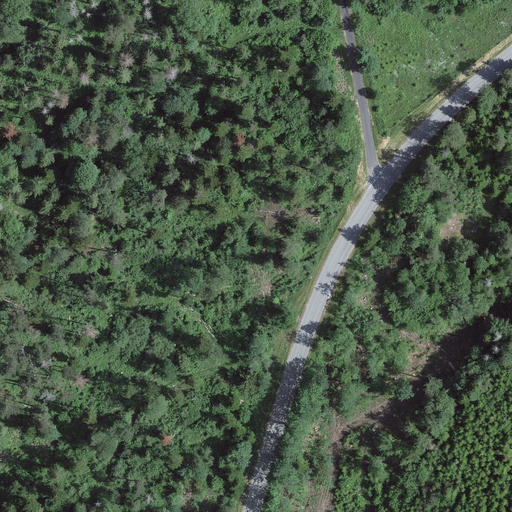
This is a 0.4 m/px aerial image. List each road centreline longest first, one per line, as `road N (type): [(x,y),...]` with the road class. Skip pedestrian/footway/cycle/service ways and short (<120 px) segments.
road 1 (tertiary): [(252,511),(322,290),(377,190)]
road 2 (unclassified): [(340,0),(377,190)]
road 3 (tertiary): [(377,190),(436,121),(511,54)]
